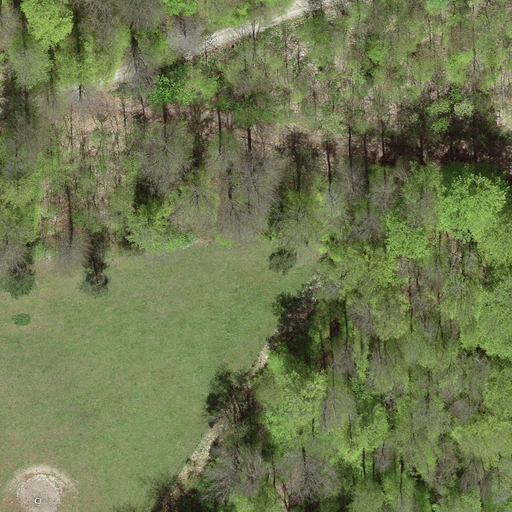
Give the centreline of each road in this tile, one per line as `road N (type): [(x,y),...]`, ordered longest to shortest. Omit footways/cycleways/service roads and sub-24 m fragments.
road 1 (track): [(511,155),(370,147),(74,90)]
road 2 (track): [(0,109),(183,55),(325,0)]
